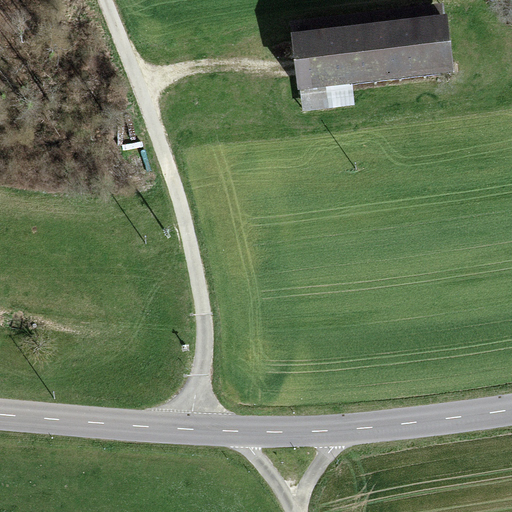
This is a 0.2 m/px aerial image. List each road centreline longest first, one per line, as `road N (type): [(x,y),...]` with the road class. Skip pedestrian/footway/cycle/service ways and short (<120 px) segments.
road 1 (track): [(197,428),(206,335),(186,217),(146,89),(107,0)]
road 2 (tertiary): [(0,415),(237,430)]
road 3 (tertiary): [(343,429),(511,408)]
